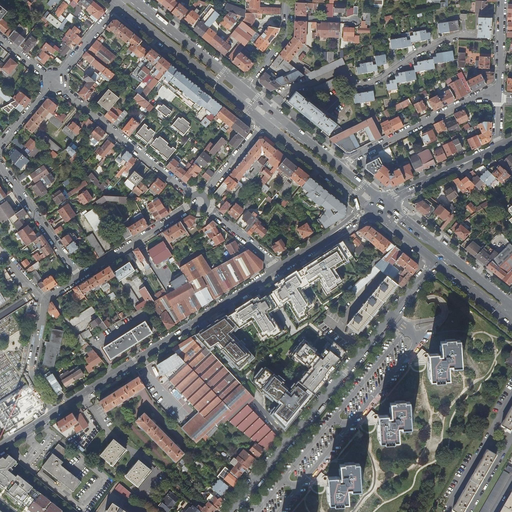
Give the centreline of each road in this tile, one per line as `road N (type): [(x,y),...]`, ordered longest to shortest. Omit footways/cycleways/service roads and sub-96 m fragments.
road 1 (residential): [(229,511),(429,270)]
road 2 (secondary): [(277,270),(51,414)]
road 3 (residential): [(198,200),(53,81)]
road 4 (residential): [(497,94),(479,95),(340,167)]
road 5 (residential): [(77,278),(43,299),(28,373),(51,414)]
road 6 (primary): [(117,3),(232,97)]
road 7 (residential): [(198,200),(77,278)]
road 8 (primary): [(242,87),(133,0)]
road 9 (residential): [(77,278),(0,162)]
road 10 (primary): [(265,123),(368,210)]
road 11 (secondary): [(383,201),(499,146)]
